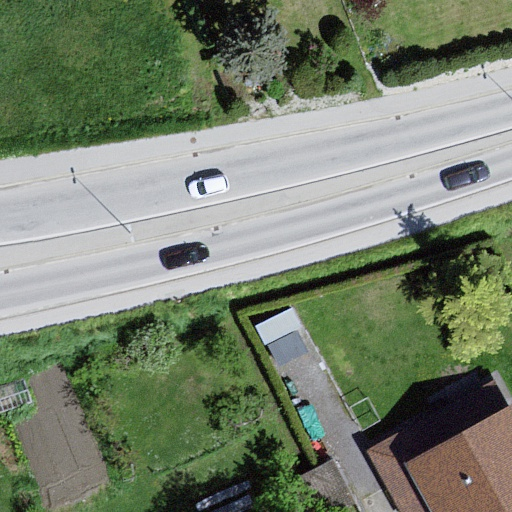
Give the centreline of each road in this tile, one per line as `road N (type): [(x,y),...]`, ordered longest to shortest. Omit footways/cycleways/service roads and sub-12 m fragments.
road 1 (tertiary): [(0,290),(284,223),(511,149)]
road 2 (tertiary): [(511,125),(159,197),(0,220)]
